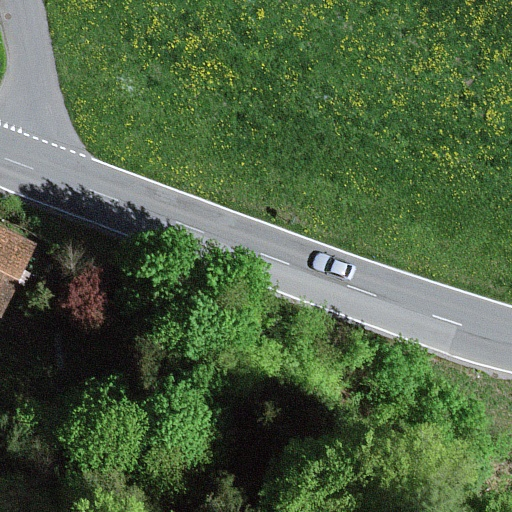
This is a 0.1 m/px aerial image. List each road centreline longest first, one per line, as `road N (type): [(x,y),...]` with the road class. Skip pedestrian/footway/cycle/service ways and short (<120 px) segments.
road 1 (secondary): [(23,166),(352,291),(511,340)]
road 2 (residential): [(15,0),(28,53),(23,166)]
